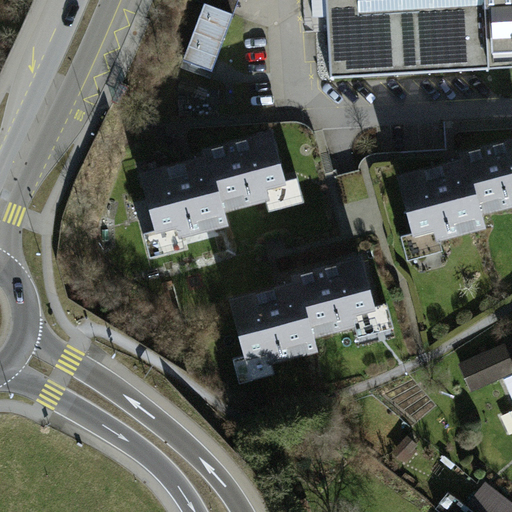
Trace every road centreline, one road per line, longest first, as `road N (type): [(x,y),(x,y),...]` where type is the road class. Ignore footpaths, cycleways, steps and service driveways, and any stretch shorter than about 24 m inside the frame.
road 1 (secondary): [(3,270),(25,186),(120,0)]
road 2 (motorway): [(244,511),(213,468),(166,425),(23,329)]
road 3 (motorway): [(0,369),(125,439),(160,469),(190,511)]
road 4 (secondary): [(66,0),(0,167)]
